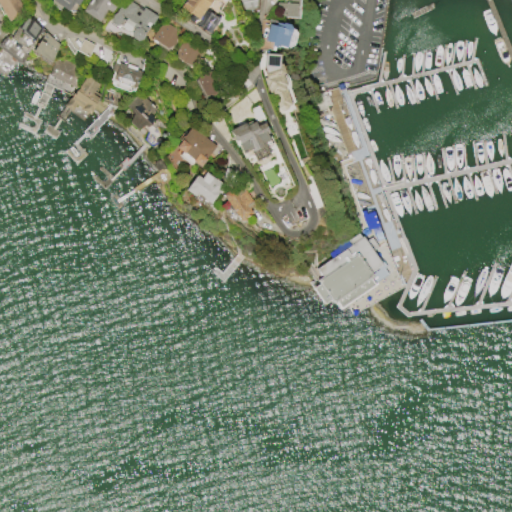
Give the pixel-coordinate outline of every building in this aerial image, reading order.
[(7,20),(0,8),(0,0),(17,0),(22,8),(18,11),(20,13),(7,20)] [(66,10),(51,0),(78,0),(76,4),(72,2),(66,10)] [(106,9),(110,12),(117,0),(88,0),(81,11),(98,22),(106,9)] [(121,0),(128,0),(140,7),(141,6),(156,15),(150,24),(149,24),(140,39),(134,40),(130,37),(129,32),(117,25),(114,26),(109,22),(108,18),(112,13),(113,12),(121,0)] [(178,6),(182,0),(208,0),(196,18),(178,6)] [(255,0),(255,6),(248,10),(242,9),(238,0),(255,0)] [(298,0),(285,0),(286,2),(276,2),(276,17),(298,17),(298,0)] [(25,15),(30,18),(30,17),(42,26),(27,46),(28,48),(24,53),(26,54),(19,63),(0,48),(0,40),(2,38),(3,39),(7,34),(10,36),(25,15)] [(166,47),(151,38),(151,35),(161,20),(174,28),(174,43),(166,47)] [(263,39),(267,23),(274,25),(275,22),(281,24),(281,22),(287,23),(289,27),(284,46),(276,44),(275,47),(268,45),(269,41),(263,39)] [(49,61),(31,50),(43,32),(57,44),(49,61)] [(87,56),(93,44),(82,38),(75,50),(87,56)] [(189,66),(200,51),(183,40),(173,55),(189,66)] [(280,63),(283,73),(280,73),(284,85),(283,85),(289,104),(285,105),(285,107),(283,109),(279,110),(276,108),(272,95),(271,95),(270,92),(268,93),(266,87),(264,87),(261,77),(264,76),(261,68),(263,68),(263,53),(278,54),(278,63),(280,63)] [(112,60),(125,65),(125,63),(136,67),(135,69),(140,70),(134,87),(127,85),(127,86),(117,82),(117,81),(111,79),(114,71),(109,70),(112,60)] [(221,95),(211,70),(195,77),(204,102),(221,95)] [(86,73),(99,82),(90,94),(97,98),(88,112),(74,103),(70,110),(63,105),(68,98),(69,99),(86,73)] [(136,130),(128,122),(134,115),(125,106),(138,92),(155,109),(149,115),(153,119),(145,126),(142,123),(136,130)] [(101,100),(104,93),(122,100),(119,107),(101,100)] [(227,130),(243,122),(244,125),(252,121),(255,126),(262,122),(266,131),(263,132),(267,140),(260,143),(266,155),(253,161),(250,154),(245,156),(243,152),(241,153),(235,142),(234,142),(227,130)] [(190,127),(214,146),(203,159),(204,159),(198,167),(193,163),(190,166),(177,155),(179,153),(173,147),(178,141),(176,139),(179,135),(182,137),(190,127)] [(208,203),(195,192),(192,196),(183,189),(195,174),(200,178),(204,172),(212,178),(213,177),(221,183),(215,191),(217,192),(208,203)] [(238,220),(222,194),(233,187),(235,190),(242,186),(253,204),(247,208),(249,212),(238,220)] [(371,286),(338,307),(333,300),(330,302),(328,299),(320,304),(311,289),(317,285),(315,280),(320,277),(314,268),(344,249),(343,248),(350,243),(347,239),(356,233),(362,242),(370,237),(377,247),(372,250),(387,273),(370,284),(371,286)]
